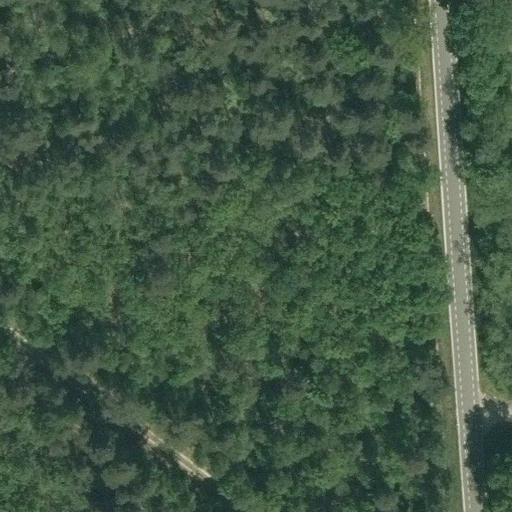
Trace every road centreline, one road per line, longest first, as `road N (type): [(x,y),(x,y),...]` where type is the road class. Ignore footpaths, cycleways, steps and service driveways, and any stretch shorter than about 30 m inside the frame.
road 1 (tertiary): [(469,414),(441,0)]
road 2 (track): [(0,321),(247,511)]
